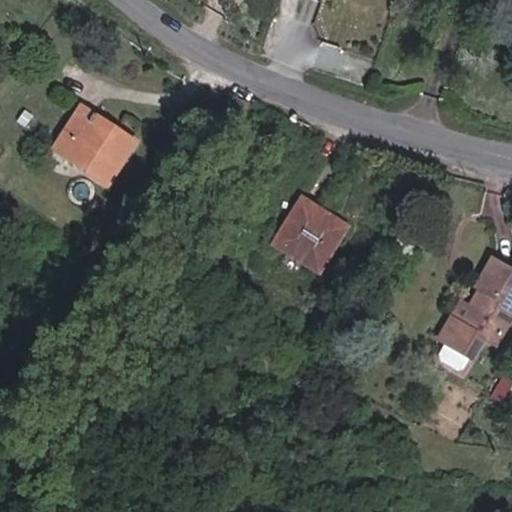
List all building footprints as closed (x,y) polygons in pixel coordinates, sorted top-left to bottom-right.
[(244,108),(225,99),(220,110),(239,118),(244,108)] [(53,146),(106,177),(132,135),(118,125),(113,131),(91,118),(95,112),(81,103),(53,146)] [(343,236),(335,222),(298,202),(273,248),(310,270),(326,266),(343,236)] [(466,328),(455,322),(442,346),(475,364),(487,342),(495,344),(511,309),(511,276),(488,264),(475,289),(483,294),(473,314),(466,328)] [(463,307),(455,322),(466,328),(473,314),(463,307)]
